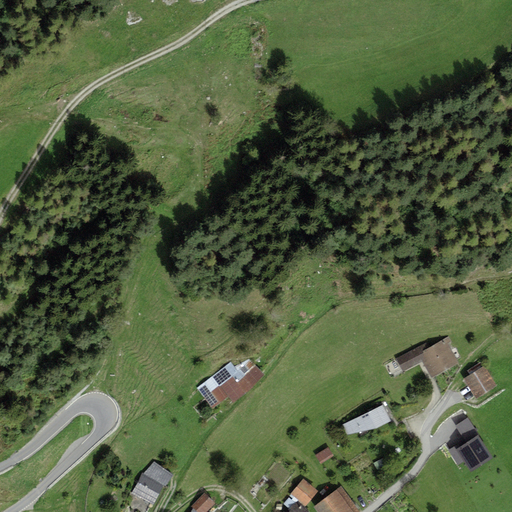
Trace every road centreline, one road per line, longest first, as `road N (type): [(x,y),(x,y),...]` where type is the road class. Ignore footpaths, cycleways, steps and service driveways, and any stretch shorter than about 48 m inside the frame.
road 1 (track): [(94,403),(144,243),(192,207),(189,136),(93,117),(83,96)]
road 2 (track): [(0,213),(83,96),(249,8),(285,0)]
road 3 (unclassified): [(0,467),(81,405),(99,405),(105,415),(93,439),(11,511)]
road 4 (residential): [(367,511),(420,462),(426,429),(448,396)]
